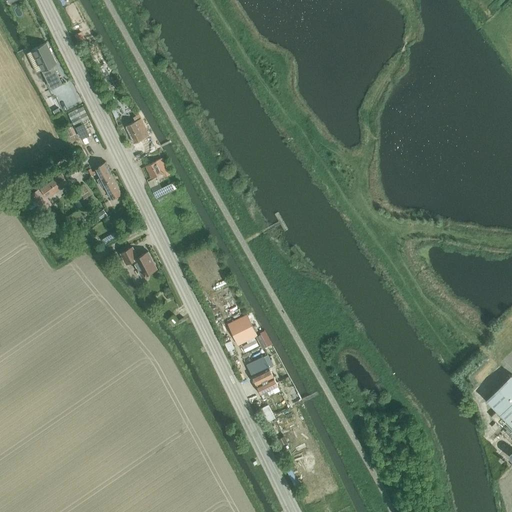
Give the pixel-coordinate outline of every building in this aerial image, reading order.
[(33,49),(28,51),(37,70),(42,67),(52,88),(63,82),(53,62),(57,60),(47,40),(32,47),(33,49)] [(132,104),(126,107),(132,117),(137,114),(132,104)] [(69,112),(75,124),(90,117),(85,105),(69,112)] [(134,143),(140,140),(143,145),(150,141),(140,119),(136,122),(136,121),(135,122),(126,126),(134,143)] [(72,126),(67,129),(70,137),(76,134),(72,126)] [(145,166),(151,178),(163,172),(157,160),(145,166)] [(102,188),(104,186),(108,194),(109,194),(112,199),(121,195),(118,189),(119,188),(105,161),(95,167),(96,170),(92,172),(91,169),(88,170),(92,176),(98,173),(100,178),(97,179),(102,188)] [(47,197),(68,182),(62,173),(30,194),(42,211),(52,204),(47,197)] [(155,179),(147,183),(150,188),(150,189),(158,185),(155,179)] [(158,185),(150,189),(156,200),(163,196),(160,190),(158,185)] [(104,208),(91,219),(95,224),(108,213),(104,208)] [(114,233),(108,236),(111,241),(117,238),(114,233)] [(121,253),(126,264),(133,260),(142,276),(157,268),(148,251),(138,257),(132,247),(124,251),(121,253)] [(255,335),(246,317),(229,325),(238,343),(255,335)] [(261,334),(256,336),(262,349),(268,347),(261,334)] [(268,355),(263,357),(269,368),(273,366),(268,355)] [(246,365),(261,394),(278,386),(269,368),(263,357),(246,365)] [(511,374),(485,400),(511,427),(511,374)] [(504,421),(495,412),(491,416),(500,425),(504,421)] [(278,423),(272,425),(278,438),(284,435),(278,423)] [(284,435),(278,438),(281,445),(287,442),(284,435)]
